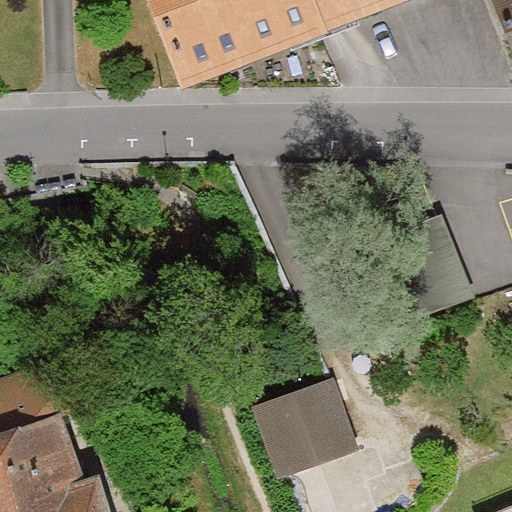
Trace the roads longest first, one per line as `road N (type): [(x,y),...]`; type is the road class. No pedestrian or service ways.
road 1 (residential): [(511,128),(58,131)]
road 2 (residential): [(58,131),(57,0)]
